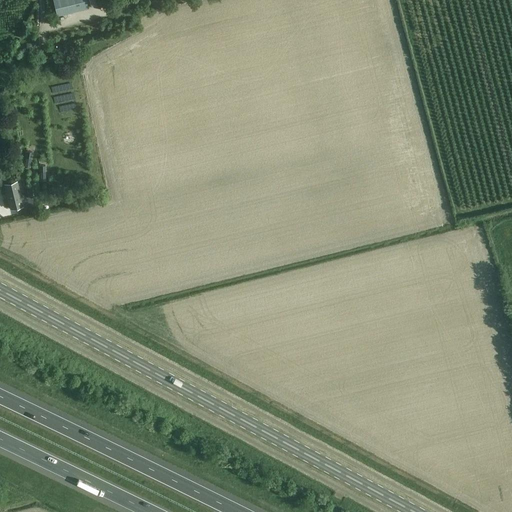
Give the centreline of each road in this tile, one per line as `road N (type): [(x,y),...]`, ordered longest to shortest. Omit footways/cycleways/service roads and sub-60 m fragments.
road 1 (primary): [(418,511),(0,286)]
road 2 (motorway): [(242,511),(0,397)]
road 3 (motorway): [(0,437),(152,511)]
